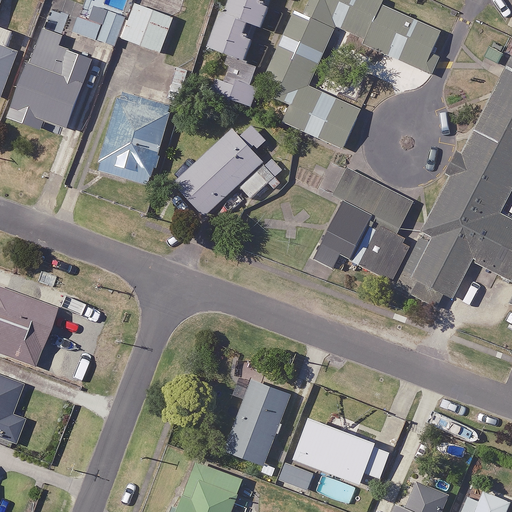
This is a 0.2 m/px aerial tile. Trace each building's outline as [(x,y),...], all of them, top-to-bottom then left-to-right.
[(0,0),(0,97),(2,98),(18,52),(0,45),(0,6),(2,0),(0,0)] [(180,5),(166,0),(149,0),(149,2),(142,0),(137,0),(123,38),(162,53),(180,5)] [(277,0),(229,0),(206,49),(245,67),(277,0)] [(419,67),(439,26),(383,0),(306,0),(303,8),(296,4),(264,72),(275,76),(267,92),(289,102),(282,117),(344,146),(364,104),(311,80),(336,28),(419,67)] [(125,15),(92,5),(88,17),(82,15),(76,33),(115,45),(125,15)] [(64,38),(41,29),(9,117),(43,130),(47,121),(68,128),(93,60),(60,48),(64,38)] [(448,300),(469,260),(511,282),(511,290),(508,299),(511,301),(511,52),(510,51),(395,272),(448,300)] [(259,77),(232,65),(216,99),(243,111),(259,77)] [(171,108),(120,95),(101,171),(152,184),(171,108)] [(176,194),(206,221),(261,161),(231,134),(176,194)] [(266,162),(241,186),(252,198),(283,169),(272,157),(266,162)] [(415,198),(345,164),(330,194),(338,198),(312,251),(375,281),(415,198)] [(54,309),(0,288),(0,353),(33,366),(54,309)] [(21,385),(0,376),(0,437),(14,443),(24,419),(10,414),(21,385)] [(291,394),(252,379),(226,449),(265,464),(291,394)] [(353,442),(360,425),(326,411),(319,428),(353,442)] [(231,511),(244,479),(197,461),(178,511),(231,511)] [(315,474),(287,462),(280,478),(308,490),(315,474)] [(442,511),(450,494),(412,478),(397,511),(442,511)] [(506,511),(511,501),(483,489),(479,500),(467,495),(460,511),(506,511)]
